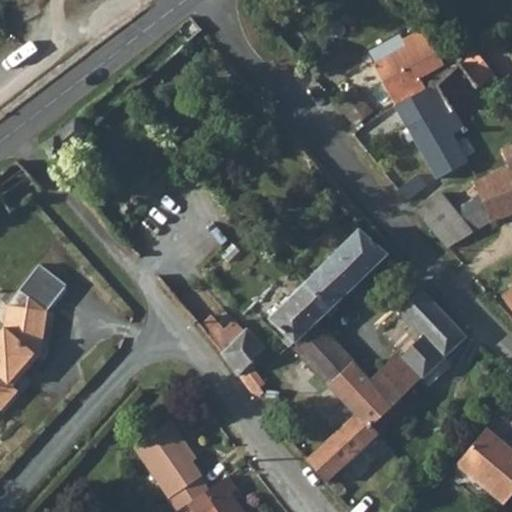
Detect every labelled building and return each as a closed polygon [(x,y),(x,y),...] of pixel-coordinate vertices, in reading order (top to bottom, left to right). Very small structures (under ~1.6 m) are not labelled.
[(189,44),(204,31),(192,18),(180,29),(189,44)] [(447,69),(428,32),(407,43),(410,52),(378,69),(399,110),(430,93),(424,82),(447,69)] [(481,90),(496,76),(476,50),(461,65),(481,90)] [(450,107),(462,128),(465,133),(496,110),(481,90),(461,65),(439,87),(441,90),(450,107)] [(375,115),(353,89),(335,104),(360,133),(365,130),(362,126),(375,115)] [(410,129),(450,107),(441,90),(432,95),(430,93),(399,110),(410,129)] [(452,134),(462,128),(450,107),(410,129),(417,141),(440,181),(469,167),(452,134)] [(89,134),(77,120),(44,148),(55,161),(89,134)] [(417,141),(410,129),(404,132),(411,144),(417,141)] [(0,193),(16,214),(47,190),(19,162),(0,178),(0,193)] [(477,182),(480,188),(492,225),(494,230),(499,229),(497,224),(511,217),(511,168),(510,169),(477,182)] [(420,176),(402,192),(410,203),(429,187),(420,176)] [(473,237),(492,225),(480,188),(469,193),(473,201),(456,214),(473,237)] [(443,196),(419,214),(450,250),(473,237),(456,214),(443,196)] [(360,231),(305,283),(332,311),(389,257),(360,231)] [(395,405),(375,384),(317,324),(332,311),(305,283),(269,317),(295,345),(293,347),(357,417),(307,460),(327,484),(381,435),(372,426),(395,405)] [(426,338),(404,358),(423,379),(428,374),(468,338),(425,293),(403,313),(426,338)] [(4,328),(0,332),(0,408),(17,390),(6,380),(17,367),(21,369),(34,354),(40,355),(47,314),(31,299),(28,310),(8,308),(4,328)] [(217,322),(203,333),(215,347),(228,336),(217,322)] [(250,331),(223,357),(233,367),(257,399),(267,392),(258,380),(278,360),(250,331)] [(395,405),(423,379),(404,358),(375,384),(395,405)] [(136,447),(180,510),(189,504),(209,490),(200,477),(203,475),(193,461),(190,464),(186,457),(195,451),(173,421),(136,447)] [(458,465),(505,505),(511,497),(511,451),(488,431),(458,465)] [(193,461),(199,457),(195,451),(186,457),(190,464),(193,461)] [(237,489),(228,476),(209,490),(189,504),(194,511),(244,511),(231,493),(237,489)]
